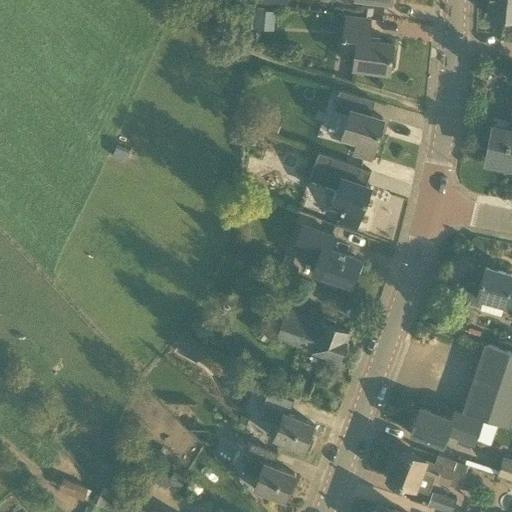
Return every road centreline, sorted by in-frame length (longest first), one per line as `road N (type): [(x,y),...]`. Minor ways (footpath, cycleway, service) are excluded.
road 1 (tertiary): [(324,511),(432,207)]
road 2 (tertiary): [(432,207),(456,0)]
